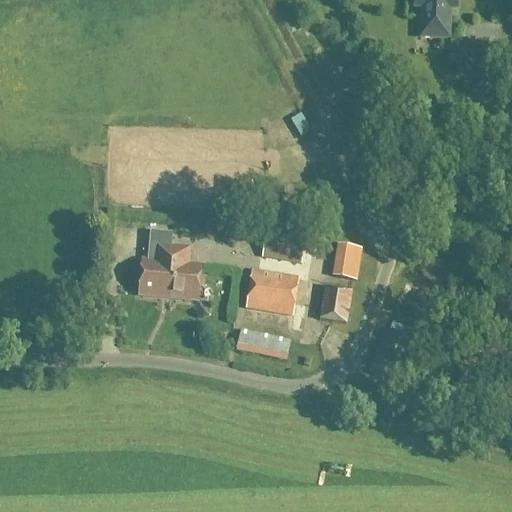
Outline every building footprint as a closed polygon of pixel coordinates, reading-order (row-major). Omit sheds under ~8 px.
[(456,0),(414,0),(414,9),(422,9),(421,39),(449,40),(449,16),(447,16),(447,10),(457,10),(456,0)] [(307,119),(295,126),(305,143),(317,136),(307,119)] [(261,260),(301,267),(306,242),(266,235),(261,260)] [(362,285),(370,252),(345,246),(337,279),(362,285)] [(139,297),(197,302),(200,268),(187,267),(189,251),(157,248),(155,264),(142,263),(139,297)] [(245,309),(292,318),(298,280),(251,272),(245,309)] [(325,288),(319,321),(345,326),(351,292),(325,288)] [(388,332),(385,331),(368,374),(396,385),(412,343),(411,342),(415,332),(392,323),(388,332)] [(237,352),(286,363),(290,343),(241,333),(237,352)]
